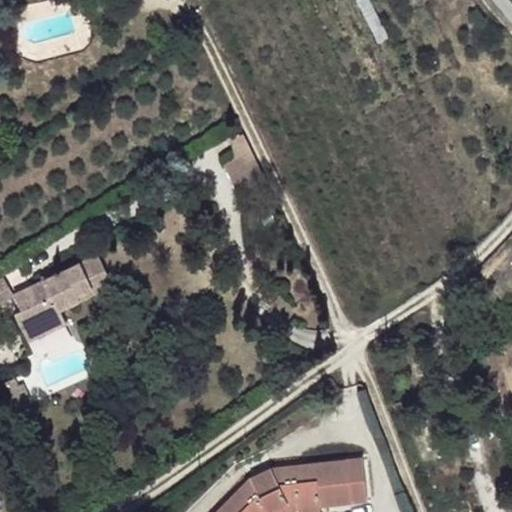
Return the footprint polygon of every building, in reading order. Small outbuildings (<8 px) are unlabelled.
[(267,180),(254,156),(249,154),(244,155),(243,155),(227,165),(241,193),(267,180)] [(61,311),(95,293),(91,285),(109,276),(98,254),(14,295),(15,297),(21,310),(15,313),(24,333),(42,325),(46,333),(66,323),(61,311)] [(0,305),(15,297),(14,295),(3,276),(0,278),(0,305)] [(113,285),(109,276),(91,285),(95,293),(113,285)] [(46,333),(42,325),(24,333),(28,341),(46,333)] [(33,404),(24,383),(9,390),(18,410),(33,404)] [(368,500),(363,458),(272,468),(251,478),(216,511),(266,511),(289,502),(297,501),(298,508),(320,505),(368,500)] [(289,511),(298,508),(297,501),(289,502),(266,511),(289,511)]
